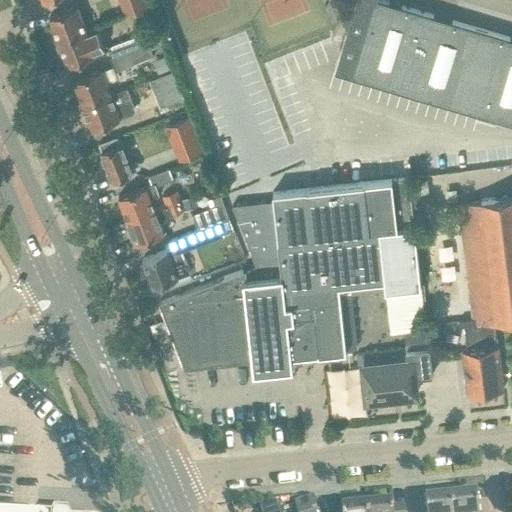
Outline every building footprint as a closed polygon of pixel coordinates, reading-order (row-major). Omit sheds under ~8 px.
[(148,6),(146,0),(120,0),(126,14),(148,6)] [(511,122),(511,37),(386,0),(355,0),(335,69),(511,122)] [(77,4),(68,8),(50,15),(59,40),(87,29),(77,4)] [(97,25),(87,29),(59,40),(59,41),(57,45),(60,53),(64,53),(68,64),(106,49),(97,25)] [(156,28),(109,45),(113,55),(160,38),(156,28)] [(119,77),(117,71),(153,56),(150,48),(162,43),(160,38),(113,55),(109,56),(112,65),(102,69),(102,68),(93,72),(74,79),(83,103),(111,93),(107,82),(119,77)] [(160,106),(184,97),(173,70),(150,79),(160,106)] [(111,93),(83,103),(93,127),(111,120),(120,117),(120,116),(132,112),(129,105),(133,104),(131,100),(126,87),(122,89),(111,93)] [(120,134),(118,135),(99,142),(102,149),(101,150),(113,180),(134,172),(120,134)] [(397,229),(391,178),(388,146),(302,155),(306,187),(273,190),(275,210),(269,211),(268,200),(233,203),(256,264),(246,268),(247,279),(282,275),(279,241),(379,231),(397,229)] [(149,176),(152,183),(155,182),(156,185),(174,179),(170,168),(149,176)] [(465,173),(416,179),(425,252),(449,249),(444,200),(468,197),(465,173)] [(409,176),(391,178),(397,229),(415,227),(409,176)] [(159,193),(156,185),(155,182),(152,183),(119,196),(128,219),(155,208),(151,197),(159,193)] [(193,213),(199,228),(230,216),(218,186),(209,189),(215,204),(193,213)] [(162,196),(166,204),(181,199),(177,190),(162,196)] [(194,194),(181,199),(185,210),(198,204),(194,194)] [(511,318),(511,195),(458,203),(472,319),(472,323),(496,320),(511,318)] [(155,208),(128,219),(137,242),(156,235),(164,232),(160,221),(171,217),(170,215),(185,210),(181,199),(166,204),(155,208)] [(162,251),(143,258),(154,286),(172,279),(179,276),(191,271),(185,256),(183,250),(226,234),(225,232),(235,228),(231,217),(200,229),(171,240),(173,246),(168,248),(162,251)] [(422,286),(415,227),(397,229),(379,231),(384,280),(386,280),(387,290),(422,286)] [(349,284),(384,280),(379,231),(279,241),(282,275),(291,354),(319,351),(319,352),(346,349),(340,294),(350,293),(349,284)] [(178,294),(159,301),(185,367),(251,359),(253,370),(292,365),(291,355),(291,354),(282,275),(247,279),(246,268),(178,294)] [(504,387),(497,335),(496,320),(472,323),(472,319),(458,320),(459,326),(464,325),(467,348),(462,349),(465,372),(468,392),(504,387)] [(433,373),(431,353),(431,345),(406,348),(407,358),(363,362),(367,397),(393,394),(392,392),(416,389),(416,392),(417,391),(415,373),(432,371),(432,373),(433,373)] [(352,349),(342,350),(343,360),(353,359),(352,349)] [(480,511),(478,492),(452,495),(453,511),(480,511)] [(453,511),(452,495),(426,498),(427,511),(453,511)] [(281,511),(278,502),(261,507),(262,511),(281,511)] [(406,511),(406,509),(394,511),(393,502),(368,505),(368,511),(406,511)]
